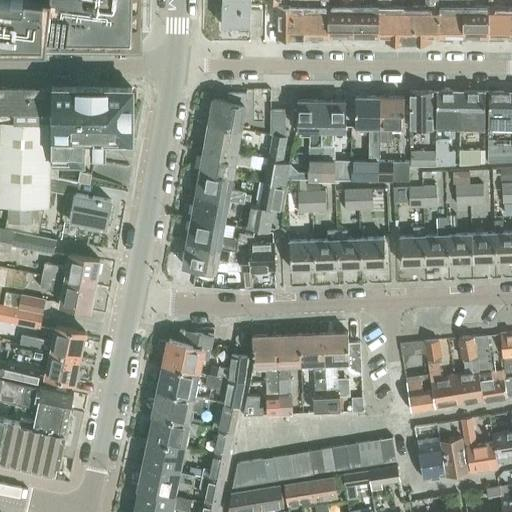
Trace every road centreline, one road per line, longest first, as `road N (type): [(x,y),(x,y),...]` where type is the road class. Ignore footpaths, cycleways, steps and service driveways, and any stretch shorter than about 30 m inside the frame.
road 1 (residential): [(511,70),(174,64)]
road 2 (residential): [(387,296),(397,420),(245,442)]
road 3 (residential): [(387,296),(200,307),(130,297)]
road 4 (residential): [(130,297),(174,64)]
road 5 (residential): [(87,511),(130,297)]
road 6 (residential): [(174,64),(0,65)]
road 7 (residential): [(511,293),(387,296)]
